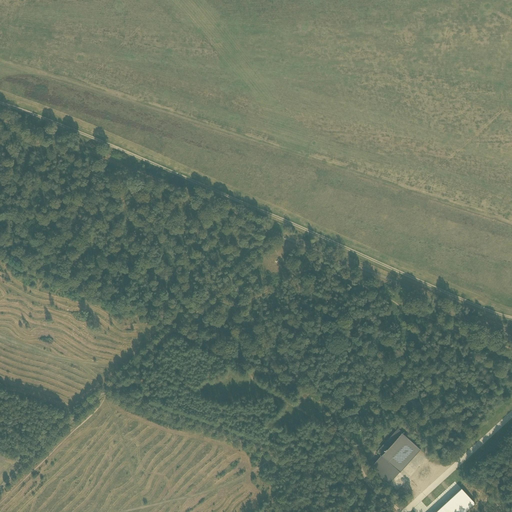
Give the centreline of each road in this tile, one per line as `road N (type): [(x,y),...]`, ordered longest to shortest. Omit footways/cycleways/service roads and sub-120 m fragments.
road 1 (track): [(0,103),(511,318)]
road 2 (unknown): [(168,327),(218,299),(244,304),(293,274),(318,269),(413,315),(511,349)]
road 3 (track): [(104,392),(312,468),(392,511)]
road 4 (track): [(0,110),(275,233)]
road 5 (track): [(275,233),(511,338)]
road 6 (track): [(174,329),(235,358),(341,433)]
road 7 (unknown): [(0,337),(76,363),(114,365),(174,329)]
road 8 (unclassified): [(405,511),(511,414)]
road 9 (track): [(0,486),(104,392)]
road 10 (track): [(174,329),(275,233)]
